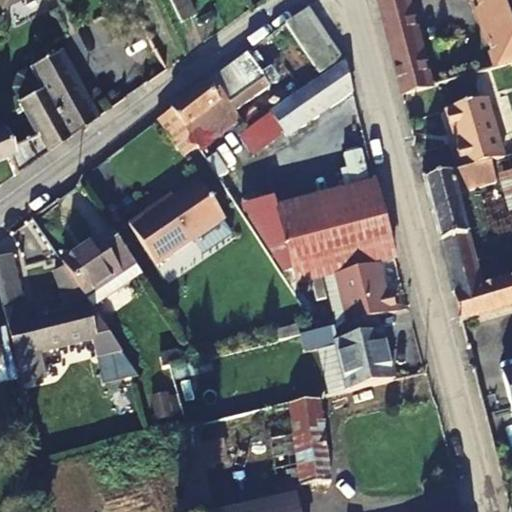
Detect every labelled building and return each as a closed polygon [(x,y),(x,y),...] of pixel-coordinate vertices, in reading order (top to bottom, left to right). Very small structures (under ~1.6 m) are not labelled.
[(191,0),(171,0),(181,18),(196,9),(191,0)] [(382,17),(410,10),(407,0),(379,0),(378,0),(382,17)] [(511,16),(506,0),(480,0),(502,68),(511,64),(511,16)] [(309,9),(286,24),(318,75),(342,61),(309,9)] [(430,87),(410,10),(382,17),(403,96),(430,87)] [(263,79),(246,53),(170,110),(194,145),(197,150),(211,141),(196,119),(224,96),(230,104),(263,79)] [(54,54),(28,67),(39,87),(68,138),(91,122),(54,54)] [(482,73),(494,70),(491,57),(478,60),(482,73)] [(285,138),(352,94),(345,63),(269,112),(285,138)] [(39,87),(28,67),(13,75),(8,89),(15,102),(39,87)] [(14,102),(29,129),(33,137),(43,154),(68,138),(39,87),(15,102),(14,102)] [(490,163),(505,158),(489,100),(447,112),(456,141),(451,143),(459,172),(490,163)] [(214,118),(225,133),(244,122),(238,113),(246,107),(243,101),(234,107),(233,105),(214,118)] [(182,154),(194,145),(170,110),(157,119),(182,154)] [(4,148),(21,141),(33,137),(29,129),(0,142),(4,148)] [(33,137),(21,141),(31,163),(43,154),(33,137)] [(31,163),(21,141),(4,148),(0,142),(0,140),(0,161),(7,158),(14,175),(31,163)] [(343,157),(346,184),(368,181),(364,154),(343,157)] [(450,276),(475,269),(456,194),(474,189),(475,194),(489,191),(487,185),(496,182),(490,163),(459,172),(426,182),(450,276)] [(380,262),(394,259),(376,184),(277,207),(295,281),(337,272),(380,262)] [(160,265),(220,226),(196,189),(150,218),(147,214),(133,224),(160,265)] [(84,298),(134,265),(115,235),(86,249),(88,253),(64,268),(84,298)] [(24,244),(24,259),(42,259),(42,243),(24,244)] [(9,257),(0,259),(0,300),(14,357),(11,358),(14,370),(18,387),(43,381),(36,352),(93,338),(85,310),(29,323),(25,306),(20,307),(9,257)] [(387,291),(380,262),(337,272),(349,322),(375,315),(398,309),(394,290),(387,291)] [(92,309),(142,277),(134,265),(84,298),(92,309)] [(480,287),(475,269),(450,276),(455,294),(480,287)] [(511,278),(480,287),(455,294),(463,323),(511,307),(511,278)] [(327,328),(330,341),(376,330),(379,329),(375,315),(349,322),(327,328)] [(376,330),(330,341),(345,390),(388,379),(376,330)] [(4,332),(0,332),(0,373),(14,370),(11,358),(4,332)] [(345,390),(330,341),(313,344),(326,395),(345,390)] [(511,372),(503,375),(511,408),(511,372)] [(319,403),(288,407),(291,432),(269,435),(275,474),(327,461),(319,403)] [(266,410),(269,435),(291,432),(288,407),(266,410)] [(196,427),(201,447),(231,438),(227,419),(196,427)] [(169,455),(201,447),(196,427),(182,431),(164,435),(169,455)] [(201,447),(169,455),(178,496),(212,488),(201,447)] [(300,485),(303,510),(333,509),(327,461),(275,474),(277,488),(300,485)] [(277,488),(279,511),(280,511),(298,508),(299,511),(303,510),(300,485),(277,488)]
